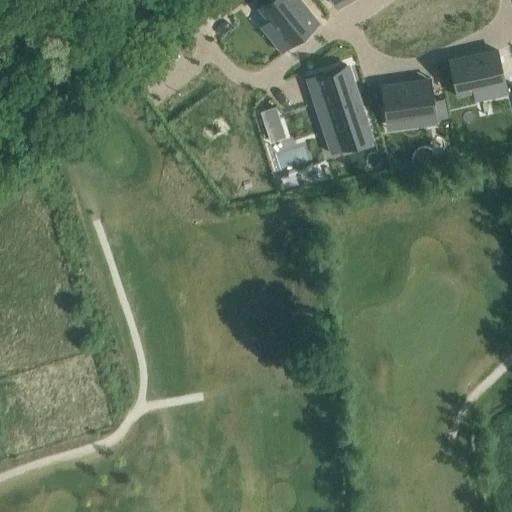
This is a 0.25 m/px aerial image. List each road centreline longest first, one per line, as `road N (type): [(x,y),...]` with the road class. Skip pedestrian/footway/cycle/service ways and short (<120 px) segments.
road 1 (residential): [(511,0),(506,31),(395,68),(364,62),(346,17)]
road 2 (residential): [(169,0),(244,78),(275,67),(346,17)]
road 3 (unclassified): [(0,110),(135,0)]
